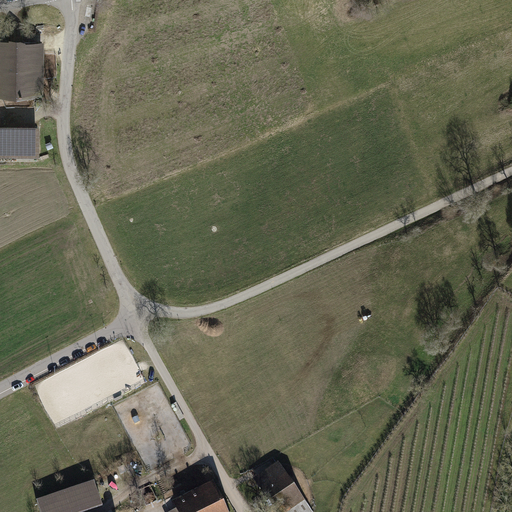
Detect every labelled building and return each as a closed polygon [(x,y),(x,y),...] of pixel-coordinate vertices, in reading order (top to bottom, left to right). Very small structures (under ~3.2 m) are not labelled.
[(9,40),(0,40),(0,94),(44,94),(44,40),(26,40),(26,37),(9,38),(9,40)] [(40,124),(0,123),(0,155),(40,156),(40,124)] [(313,511),(279,463),(253,481),(274,511),(313,511)] [(95,483),(37,502),(40,511),(91,511),(104,508),(95,483)] [(228,511),(215,483),(173,503),(177,510),(172,511),(228,511)]
